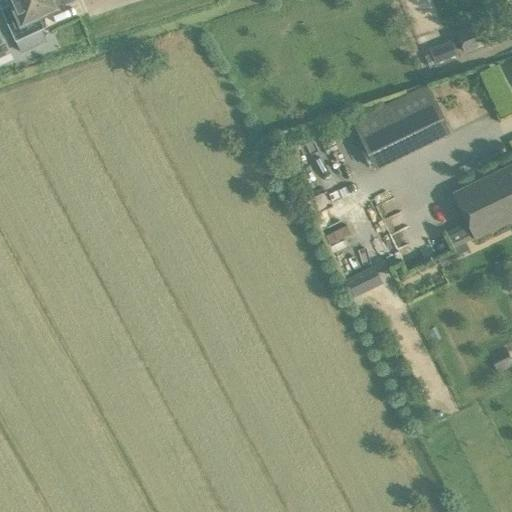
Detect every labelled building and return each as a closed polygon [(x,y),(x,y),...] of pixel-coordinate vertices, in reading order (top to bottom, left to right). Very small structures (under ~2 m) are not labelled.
[(19,0),(0,9),(15,42),(30,35),(42,29),(37,19),(58,9),(54,1),(54,0),(19,0)] [(0,0),(0,8),(0,9),(19,0),(0,0)] [(465,52),(487,42),(480,24),(457,33),(465,52)] [(30,35),(15,42),(20,52),(34,45),(47,40),(42,29),(30,35)] [(430,53),(435,65),(458,55),(453,43),(430,53)] [(426,85),(353,121),(376,168),(449,133),(426,85)] [(452,249),(437,256),(441,264),(469,250),(466,242),(475,238),(511,219),(511,164),(453,193),(468,223),(445,234),(452,249)] [(346,225),(325,236),(329,244),(350,234),(346,225)] [(359,289),(380,279),(374,266),(343,281),(351,298),(361,293),(359,289)] [(511,366),(511,363),(505,350),(489,358),(497,374),(511,366)]
